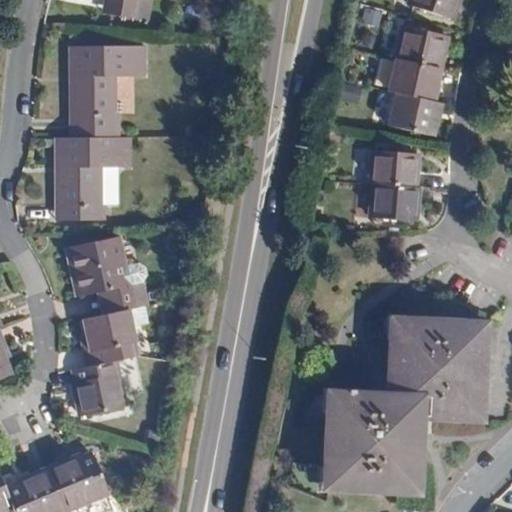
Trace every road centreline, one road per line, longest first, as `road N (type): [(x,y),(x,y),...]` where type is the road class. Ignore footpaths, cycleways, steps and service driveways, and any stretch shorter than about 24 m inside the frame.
road 1 (secondary): [(215,511),(316,0)]
road 2 (secondary): [(284,0),(199,511)]
road 3 (residential): [(450,240),(463,117),(488,0)]
road 4 (residential): [(0,214),(40,298),(45,328),(39,382),(14,425)]
road 5 (residential): [(0,175),(11,144),(27,0)]
